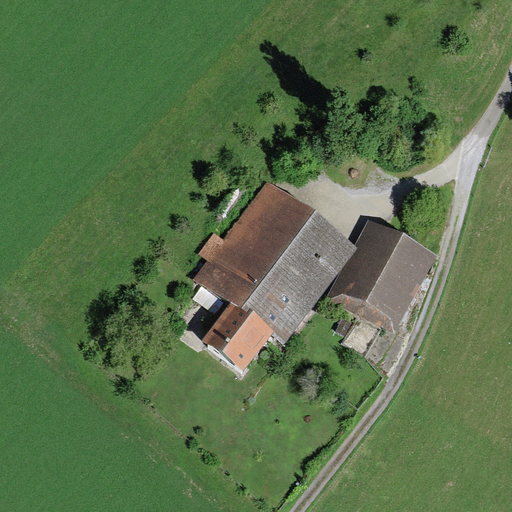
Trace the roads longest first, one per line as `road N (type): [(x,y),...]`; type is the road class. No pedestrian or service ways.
road 1 (track): [(477,146),(432,310),(395,386),(296,511)]
road 2 (track): [(477,146),(436,181),(366,203)]
